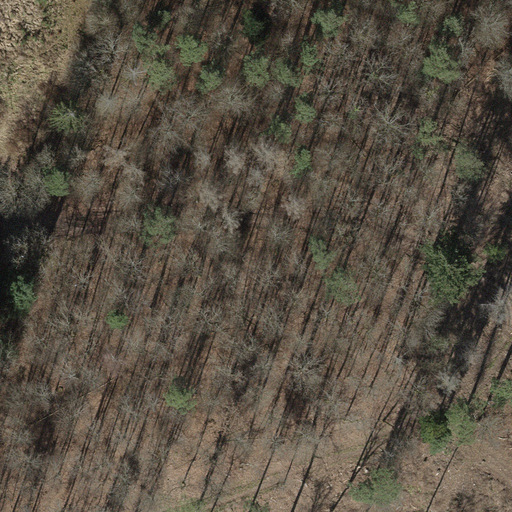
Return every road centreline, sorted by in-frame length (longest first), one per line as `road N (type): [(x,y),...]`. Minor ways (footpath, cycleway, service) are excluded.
road 1 (track): [(30,212),(306,204),(424,219),(497,264),(511,297)]
road 2 (track): [(511,346),(497,375),(408,423),(200,511)]
